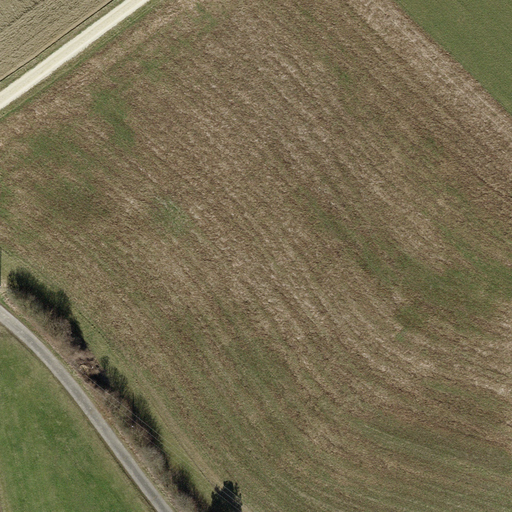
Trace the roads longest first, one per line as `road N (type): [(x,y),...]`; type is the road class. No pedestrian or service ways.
road 1 (track): [(167,511),(65,378),(0,313)]
road 2 (track): [(0,103),(140,0)]
